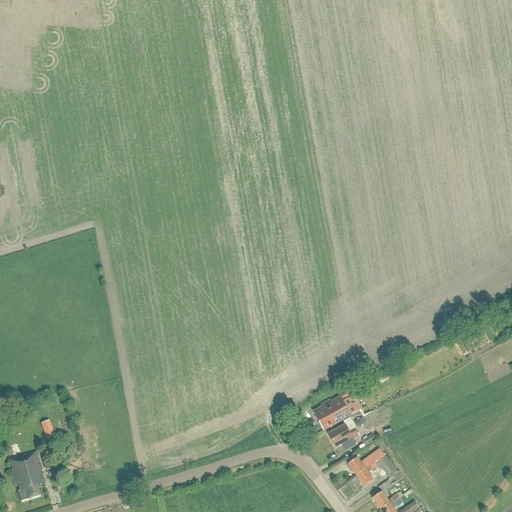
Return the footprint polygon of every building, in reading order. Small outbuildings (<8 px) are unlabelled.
[(313,414),(324,432),(362,410),(353,393),(347,396),(346,392),(338,397),(340,398),(331,403),(330,401),(321,407),(322,409),(313,414)] [(26,428),(34,427),(33,420),(25,420),(26,428)] [(40,424),(46,439),(54,436),(49,421),(40,424)] [(345,426),(328,435),(336,449),(342,446),(345,452),(356,446),(352,440),(358,437),(354,429),(348,432),(345,426)] [(373,435),(372,436),(362,441),(365,447),(376,441),(373,435)] [(55,467),(64,464),(58,448),(51,451),(55,467)] [(381,450),(361,464),(358,460),(357,460),(354,455),(348,459),(351,464),(348,466),(356,478),(366,472),(370,469),(375,465),(378,463),(386,458),(381,450)] [(34,453),(7,461),(15,486),(18,485),(20,492),(18,492),(20,502),(39,497),(36,487),(44,485),(34,453)] [(386,458),(378,463),(389,479),(397,473),(391,465),(386,458)] [(374,483),(370,478),(366,472),(356,478),(364,489),(374,483)] [(386,485),(389,493),(399,489),(396,481),(386,485)] [(373,501),(380,511),(381,511),(390,505),(393,503),(399,499),(397,495),(387,501),(382,494),(373,501)] [(394,511),(392,509),(396,505),(397,507),(402,503),(399,499),(393,503),(390,505),(381,511),(394,511)] [(415,511),(419,509),(414,502),(400,511),(415,511)]
